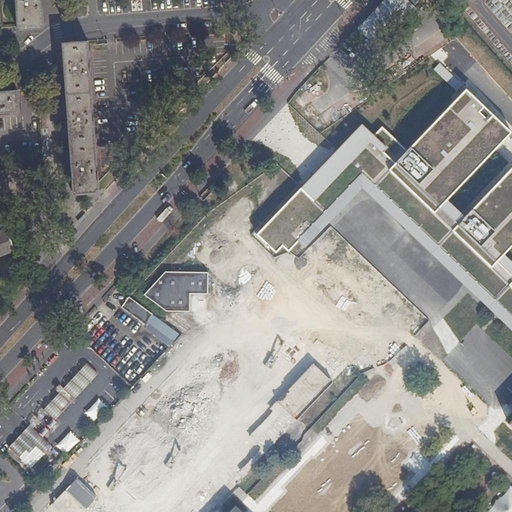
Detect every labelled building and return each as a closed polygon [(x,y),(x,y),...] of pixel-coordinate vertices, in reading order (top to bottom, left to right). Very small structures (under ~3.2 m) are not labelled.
[(40,0),(14,0),(16,27),(42,25),(40,0)] [(98,191),(87,41),(60,43),(72,193),(98,191)] [(259,236),(275,252),(280,247),(288,254),(356,183),(511,331),(511,161),(509,159),(452,219),(440,208),(511,133),(511,129),(464,83),(403,146),(381,125),(371,136),(363,128),(259,236)] [(17,90),(0,90),(0,114),(18,113),(17,90)] [(377,212),(366,224),(412,273),(427,260),(377,212)] [(87,217),(84,214),(78,222),(80,224),(84,220),(87,217)] [(412,273),(366,224),(322,270),(395,339),(450,282),(427,260),(412,273)] [(6,228),(0,230),(0,255),(15,251),(6,228)] [(201,511),(365,341),(296,275),(302,270),(288,256),(44,511),(201,511)] [(208,272),(165,271),(143,295),(166,312),(190,312),(190,294),(208,295),(208,272)] [(144,326),(153,314),(130,297),(121,307),(144,326)] [(201,511),(208,511),(368,344),(365,341),(201,511)] [(29,426),(16,439),(30,452),(36,446),(43,453),(50,446),(29,426)] [(30,452),(16,439),(9,448),(22,460),(30,452)]
